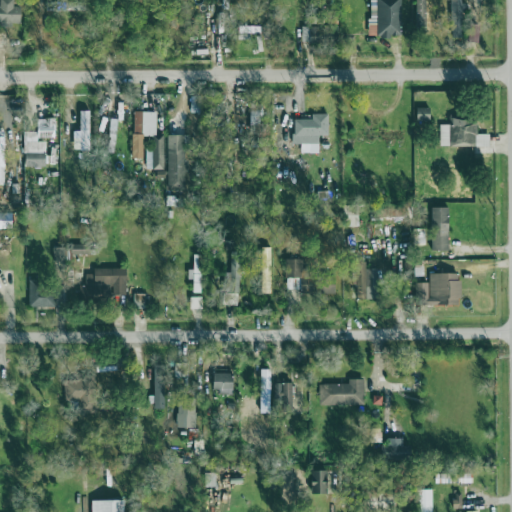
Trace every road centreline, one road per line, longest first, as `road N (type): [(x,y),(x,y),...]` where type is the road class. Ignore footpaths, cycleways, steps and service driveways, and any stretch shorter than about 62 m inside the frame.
road 1 (residential): [(0,335),(511,331)]
road 2 (residential): [(0,76),(511,73)]
